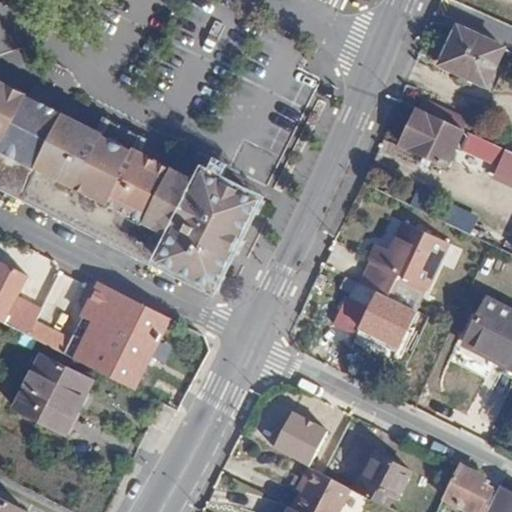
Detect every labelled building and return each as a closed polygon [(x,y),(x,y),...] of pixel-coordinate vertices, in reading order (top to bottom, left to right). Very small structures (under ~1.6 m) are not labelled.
[(501,53),(454,32),(437,70),(484,91),(501,53)] [(90,133),(0,88),(0,194),(156,273),(158,267),(213,292),(255,206),(251,203),(253,195),(222,179),(219,186),(199,177),(194,185),(134,154),(141,141),(97,119),(90,133)] [(460,132),(416,112),(399,148),(443,169),(460,132)] [(511,179),(511,156),(485,145),(479,158),(497,166),(492,177),(510,185),(511,179)] [(371,262),(363,276),(392,290),(399,275),(426,288),(447,246),(403,224),(389,252),(373,243),(365,259),(371,262)] [(0,326),(24,340),(31,324),(37,312),(20,302),(17,307),(12,304),(25,279),(0,266),(0,326)] [(24,340),(111,382),(146,309),(98,286),(69,343),(31,324),(24,340)] [(374,298),(367,312),(345,301),(332,327),(354,338),(358,331),(397,349),(413,317),(374,298)] [(511,310),(497,303),(477,347),(511,364),(511,310)] [(169,321),(146,309),(111,382),(134,393),(169,321)] [(91,387),(43,363),(17,415),(65,439),(91,387)] [(361,454),(348,485),(391,503),(404,471),(361,454)] [(484,478),(461,466),(442,502),(460,511),(487,511),(496,496),(487,491),(487,489),(481,484),(484,478)] [(340,511),(351,493),(309,472),(289,510),(292,511),(340,511)] [(487,511),(511,511),(511,491),(501,486),(496,496),(487,511)] [(0,496),(0,511),(25,511),(26,510),(0,496)]
